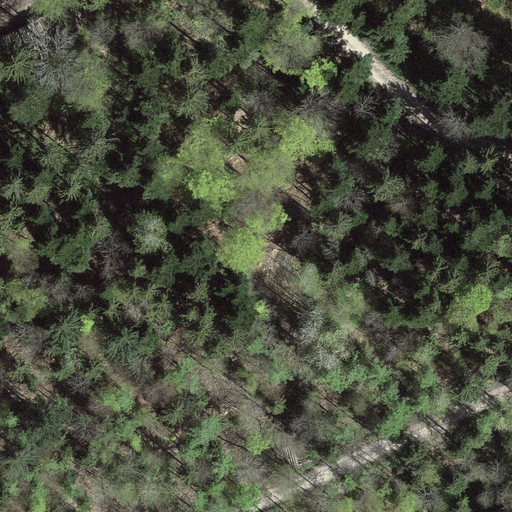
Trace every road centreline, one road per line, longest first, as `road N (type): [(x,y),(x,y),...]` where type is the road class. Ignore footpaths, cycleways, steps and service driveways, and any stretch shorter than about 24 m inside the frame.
road 1 (track): [(235,511),(511,381)]
road 2 (track): [(511,145),(428,116),(378,79),(311,0)]
